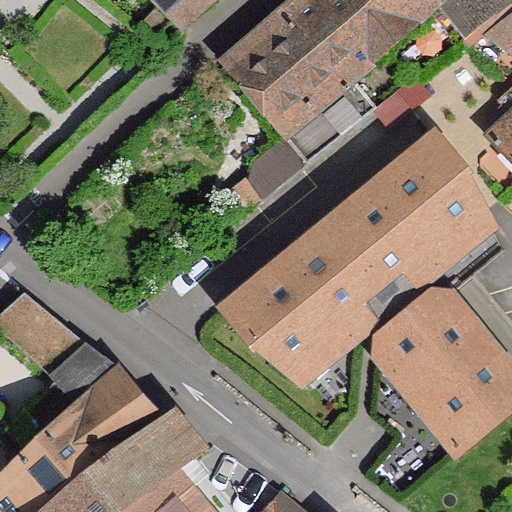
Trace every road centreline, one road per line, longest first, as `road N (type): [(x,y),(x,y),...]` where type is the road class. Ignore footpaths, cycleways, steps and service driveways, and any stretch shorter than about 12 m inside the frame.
road 1 (residential): [(340,511),(0,257)]
road 2 (residential): [(0,250),(270,0)]
